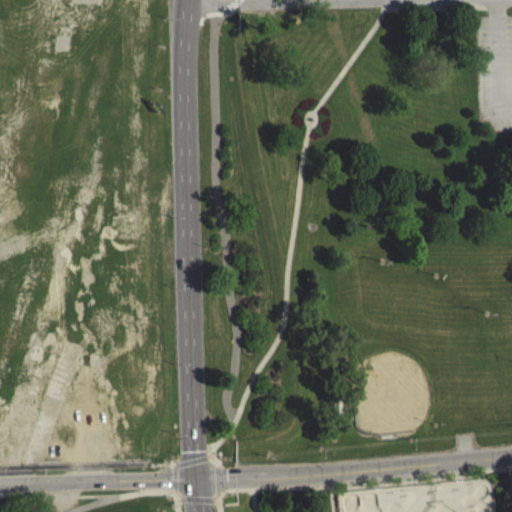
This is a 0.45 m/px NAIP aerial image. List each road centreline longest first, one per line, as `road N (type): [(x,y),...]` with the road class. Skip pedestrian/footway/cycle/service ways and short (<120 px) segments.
road 1 (residential): [(0,490),(249,487),(511,462)]
road 2 (primary): [(183,0),(194,511)]
